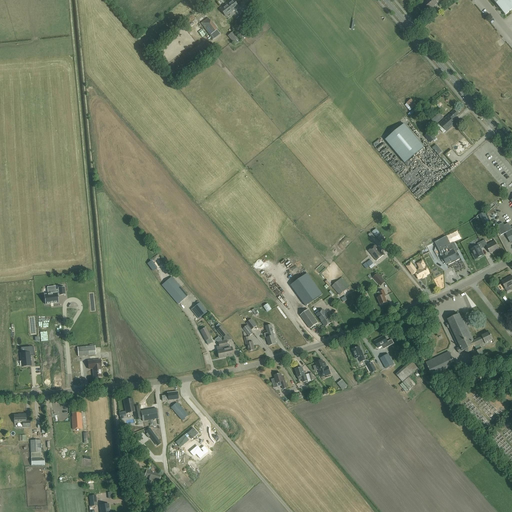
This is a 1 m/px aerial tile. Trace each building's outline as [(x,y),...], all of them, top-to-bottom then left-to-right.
[(225,16),(238,7),(232,0),(230,0),(219,9),(225,16)] [(434,0),(427,0),(424,3),(429,10),(437,3),(434,0)] [(511,8),(511,0),(493,0),(505,15),(511,8)] [(213,40),(220,34),(208,18),(200,23),(209,35),(213,40)] [(248,34),(239,22),(232,28),(241,39),(248,34)] [(235,45),(241,40),(233,31),(227,36),(235,45)] [(509,54),(509,51),(505,51),(497,49),(496,53),(496,56),(497,56),(497,67),(496,71),(496,76),(503,76),(505,70),(504,69),(509,54)] [(491,67),(484,67),(484,76),(493,76),(493,68),(491,68),(491,67)] [(411,99),(406,104),(411,110),(416,106),(411,99)] [(448,116),(453,121),(455,118),(458,115),(454,110),(448,116)] [(453,121),(448,116),(443,121),(440,124),(447,132),(455,124),(453,121)] [(405,163),(424,147),(404,124),(385,140),(405,163)] [(424,136),(430,143),(433,140),(435,138),(432,134),(430,136),(427,134),(424,136)] [(442,152),(436,145),(432,148),(438,155),(442,152)] [(490,222),(485,212),(480,215),(485,225),(490,222)] [(503,223),(496,226),(496,227),(501,235),(505,233),(507,232),(511,230),(508,223),(504,225),(503,223)] [(372,232),(376,237),(380,234),(376,229),(372,232)] [(374,241),(376,239),(370,233),(368,235),(374,241)] [(446,236),(435,242),(439,250),(446,264),(447,263),(448,264),(451,263),(450,262),(452,261),(452,262),(460,258),(456,249),(457,249),(454,242),(450,244),(446,236)] [(484,240),(481,242),(484,247),(486,246),(490,253),(498,249),(495,241),(487,245),(484,240)] [(484,247),(481,242),(477,244),(478,245),(471,249),(476,258),(483,255),(480,249),(484,247)] [(376,261),(384,255),(375,245),(368,251),(376,261)] [(483,259),(477,264),(480,268),(486,263),(483,259)] [(371,269),(375,265),(370,260),(366,263),(363,265),(366,269),(369,267),(371,269)] [(419,278),(423,276),(423,277),(426,276),(425,275),(428,273),(425,266),(422,262),(418,264),(420,267),(420,270),(416,272),(419,278)] [(413,272),(416,270),(411,263),(407,266),(411,272),(412,272),(413,272)] [(307,274),(291,285),(305,306),(322,294),(307,274)] [(373,278),(377,282),(381,286),(384,282),(381,279),(377,274),(373,278)] [(511,275),(502,281),(505,289),(511,285),(511,275)] [(178,304),(187,296),(172,277),(162,285),(178,304)] [(340,295),(347,289),(339,280),(332,286),(340,295)] [(48,291),(44,292),(45,301),(58,300),(57,292),(59,292),(59,293),(65,292),(64,284),(58,285),(58,287),(48,288),(48,291)] [(386,296),(383,290),(379,292),(376,294),(378,298),(381,305),(387,302),(384,296),(386,296)] [(202,316),(207,312),(199,303),(195,307),(202,316)] [(318,323),(308,309),(300,315),(310,328),(318,323)] [(325,327),(332,322),(323,309),(317,314),(325,327)] [(473,341),(464,321),(465,321),(463,316),(461,317),(459,314),(448,319),(449,322),(446,324),(448,328),(449,328),(458,348),(457,348),(459,353),(465,350),(465,351),(468,352),(471,351),(472,348),(472,347),(474,346),(474,347),(475,346),(473,341)] [(257,326),(251,319),(246,323),(252,330),(257,326)] [(249,336),(253,333),(246,325),(243,328),(249,336)] [(269,345),(276,343),(274,335),(271,325),(266,326),(269,337),(267,337),(269,345)] [(217,330),(223,337),(227,334),(221,326),(217,330)] [(211,338),(206,328),(200,331),(206,341),(211,338)] [(473,341),(475,346),(480,357),(484,355),(480,347),(479,344),(484,342),(485,343),(489,342),(489,340),(492,339),(489,332),(482,336),(482,337),(473,341)] [(383,349),(386,348),(394,343),(391,339),(387,342),(384,336),(374,341),(378,348),(381,346),(383,349)] [(249,351),(254,350),(253,346),(254,346),(253,342),(249,342),(248,337),(244,338),(246,345),(247,345),(249,351)] [(219,358),(226,357),(234,355),(232,348),(230,348),(230,345),(228,345),(227,341),(219,342),(219,346),(216,347),(219,358)] [(90,346),(87,346),(88,355),(95,355),(95,346),(93,346),(93,345),(89,345),(90,346)] [(21,362),(21,366),(22,366),(22,367),(31,366),(30,356),(34,355),(33,346),(24,347),(25,353),(21,353),(21,362)] [(78,347),(77,347),(78,356),(88,355),(87,346),(78,347)] [(360,362),(365,360),(362,352),(361,352),(359,347),(352,349),(356,359),(359,357),(360,362)] [(432,375),(455,364),(449,352),(426,363),(432,375)] [(386,369),(394,364),(388,354),(380,358),(386,369)] [(96,360),(88,361),(88,367),(89,370),(92,369),(93,377),(98,377),(96,360)] [(325,363),(323,363),(322,360),(319,361),(318,360),(316,361),(317,362),(316,362),(317,365),(313,366),(315,371),(318,370),(321,377),(330,374),(328,368),(327,369),(325,363)] [(402,382),(418,369),(411,361),(396,374),(402,382)] [(371,363),(368,365),(370,369),(372,373),(376,371),(374,367),(371,363)] [(304,375),(302,367),(296,369),(299,380),(302,379),(303,382),(308,381),(308,382),(314,380),(312,373),(304,375)] [(276,378),(272,380),(273,384),(277,383),(278,387),(282,385),(283,389),(287,388),(283,377),(282,377),(281,373),(275,375),(276,378)] [(406,392),(415,384),(409,377),(400,385),(406,392)] [(343,378),(338,381),(344,390),(349,387),(343,378)] [(313,383),(317,397),(322,396),(318,381),(313,383)] [(157,392),(142,397),(144,404),(159,399),(157,392)] [(177,392),(167,393),(168,395),(162,396),(162,401),(178,399),(177,392)] [(135,413),(139,412),(138,406),(134,407),(132,399),(124,400),(126,413),(135,412),(135,413)] [(182,420),(188,415),(177,402),(171,407),(182,420)] [(156,408),(141,411),(142,415),(143,421),(158,419),(156,408)] [(72,429),(82,428),(80,410),(71,411),(72,416),(71,416),(72,429)] [(23,427),(30,427),(30,421),(26,421),(26,414),(21,414),(21,415),(14,415),(14,423),(23,423),(23,427)] [(177,440),(197,424),(192,418),(173,434),(177,440)] [(147,433),(146,434),(148,437),(150,436),(155,443),(159,441),(150,428),(146,431),(147,433)] [(41,452),(41,440),(30,440),(30,453),(41,452)] [(153,450),(156,445),(147,440),(144,445),(153,450)] [(209,451),(204,446),(199,450),(196,446),(189,452),(193,457),(196,454),(200,459),(209,451)] [(228,447),(222,455),(229,460),(235,453),(228,447)] [(152,478),(152,479),(159,481),(161,475),(147,470),(145,474),(148,475),(148,476),(152,477),(152,478)] [(145,476),(146,477),(144,484),(150,486),(152,479),(152,478),(152,477),(148,476),(148,475),(145,474),(145,476)]
